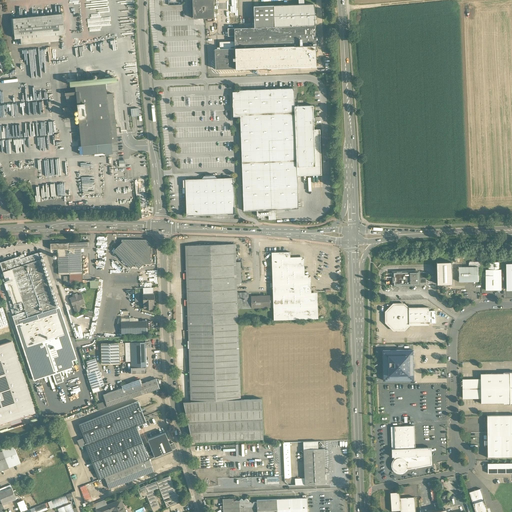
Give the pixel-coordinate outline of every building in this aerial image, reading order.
[(213,0),(192,0),(193,19),(214,18),(213,0)] [(289,5),(273,6),(274,27),(315,26),(314,4),(304,5),(299,5),(292,5),(289,5)] [(273,6),(254,7),(254,28),(274,27),(273,6)] [(62,14),(13,19),(15,39),(21,38),(58,35),(64,34),(62,14)] [(254,28),(234,28),(234,36),(234,42),(235,49),(235,69),(316,66),(315,26),(274,27),(254,28)] [(58,35),(21,38),(21,44),(58,41),(58,35)] [(219,49),(214,50),(215,70),(235,69),(235,49),(219,49)] [(111,78),(80,81),(81,86),(75,86),(81,146),(82,146),(104,144),(104,146),(111,145),(111,143),(117,143),(114,118),(109,119),(106,94),(105,82),(111,82),(111,78)] [(294,88),(239,90),(239,92),(233,93),(233,105),(233,117),(240,117),(244,211),(257,211),(257,216),(269,216),(270,220),(275,219),(275,210),(298,209),(297,177),(321,176),(320,130),(314,130),(313,106),(294,107),(294,88)] [(112,94),(106,94),(109,119),(114,118),(112,94)] [(104,144),(82,146),(83,155),(105,153),(105,155),(112,154),(112,152),(118,151),(117,143),(111,143),(111,145),(104,146),(104,144)] [(217,179),(213,175),(205,175),(201,179),(185,180),(186,216),(234,214),(233,178),(217,179)] [(146,241),(122,240),(122,242),(143,264),(144,264),(144,263),(150,263),(150,245),(146,241)] [(143,264),(122,242),(113,251),(131,268),(135,264),(139,268),(143,264)] [(237,293),(235,244),(185,246),(191,402),(183,402),(191,442),(263,439),(262,399),(240,400),(237,308),(237,300),(237,293)] [(81,248),(68,249),(69,274),(82,273),(81,248)] [(68,249),(57,249),(58,274),(69,274),(68,249)] [(289,252),(270,252),(272,307),(272,321),(316,319),(315,295),(309,295),(308,277),(302,277),(301,259),(290,259),(289,252)] [(37,253),(20,259),(20,256),(0,262),(0,263),(16,314),(12,315),(33,380),(71,368),(74,364),(73,361),(56,309),(37,253)] [(451,262),(436,263),(437,284),(452,284),(451,262)] [(478,267),(458,267),(459,282),(478,282),(478,267)] [(501,290),(501,270),(499,270),(489,270),(486,270),(486,290),(497,290),(500,290),(501,290)] [(417,273),(402,273),(402,272),(393,272),(394,285),(394,286),(399,286),(401,286),(401,284),(417,284),(417,283),(417,273)] [(425,272),(419,272),(419,273),(417,273),(417,283),(426,283),(425,272)] [(69,274),(69,276),(70,284),(69,284),(69,285),(82,282),(82,273),(69,274)] [(138,273),(113,273),(113,286),(138,285),(138,273)] [(99,279),(95,278),(95,281),(90,281),(90,287),(97,287),(99,279)] [(81,294),(70,298),(71,302),(73,307),(79,305),(84,303),(81,294)] [(145,294),(143,294),(144,309),(154,308),(153,303),(153,295),(153,294),(145,294)] [(106,297),(100,331),(115,334),(121,300),(106,297)] [(268,297),(250,297),(250,298),(250,308),(269,307),(268,297)] [(250,298),(247,298),(247,300),(237,300),(237,308),(250,308),(250,298)] [(403,305),(393,305),(386,312),(386,322),(393,330),(404,329),(409,325),(409,323),(409,310),(403,305)] [(77,359),(60,307),(56,309),(73,361),(77,359)] [(428,307),(409,308),(409,310),(409,323),(424,322),(424,323),(435,323),(435,311),(428,311),(428,307)] [(92,322),(92,312),(83,312),(82,322),(92,322)] [(147,321),(121,322),(121,328),(121,334),(147,333),(147,321)] [(0,424),(35,413),(12,342),(0,345),(0,424)] [(119,343),(101,344),(102,364),(120,363),(119,343)] [(145,343),(130,343),(131,362),(131,374),(146,373),(145,348),(145,343)] [(413,350),(383,351),(383,381),(413,380),(413,350)] [(86,362),(89,372),(94,371),(96,371),(96,369),(97,367),(98,367),(95,358),(86,362)] [(104,385),(99,370),(96,371),(94,371),(97,381),(90,383),(92,389),(104,385)] [(89,372),(87,373),(90,383),(97,381),(94,371),(89,372)] [(480,380),(462,380),(463,398),(481,398),(481,404),(504,403),(504,405),(511,404),(511,372),(504,372),(504,374),(480,374),(480,380)] [(156,379),(142,384),(145,393),(155,390),(159,389),(160,388),(156,379)] [(123,390),(126,400),(145,393),(142,384),(123,390)] [(122,388),(103,395),(105,402),(107,407),(126,400),(123,390),(122,388)] [(79,424),(86,443),(135,424),(143,421),(138,410),(141,409),(138,401),(79,424)] [(147,423),(141,409),(138,410),(143,421),(135,424),(137,427),(147,423)] [(511,415),(487,416),(487,458),(511,457),(511,415)] [(86,443),(85,444),(99,479),(149,459),(155,457),(150,445),(145,448),(137,427),(135,424),(86,443)] [(414,426),(394,427),(395,449),(415,448),(414,426)] [(165,432),(148,439),(150,445),(155,457),(172,450),(172,449),(170,444),(165,432)] [(317,442),(303,442),(303,450),(317,449),(317,447),(317,442)] [(12,443),(1,448),(9,468),(20,463),(14,446),(12,443)] [(395,449),(391,449),(392,457),(394,457),(430,455),(431,455),(431,447),(415,448),(395,449)] [(0,448),(0,471),(9,468),(1,448),(0,448)] [(317,449),(303,450),(304,479),(305,485),(325,484),(323,449),(317,449)] [(430,455),(394,457),(394,460),(393,462),(392,464),(392,466),(392,468),(394,470),(396,472),(399,473),(402,472),(404,471),(406,469),(413,467),(415,469),(417,467),(430,464),(430,455)] [(236,466),(236,458),(226,459),(226,467),(236,466)] [(149,459),(144,461),(147,469),(153,467),(149,459)] [(144,461),(104,477),(106,480),(108,485),(103,487),(105,491),(148,473),(147,469),(144,461)] [(273,475),(272,463),(248,464),(249,476),(273,475)] [(509,463),(486,463),(487,465),(486,465),(485,467),(485,468),(486,468),(487,473),(509,473),(509,463)] [(169,476),(156,481),(159,488),(167,508),(180,502),(169,476)] [(264,484),(280,484),(280,476),(264,477),(264,484)] [(156,481),(138,489),(141,497),(146,495),(153,511),(155,511),(161,510),(154,492),(153,492),(153,491),(159,488),(156,481)] [(84,500),(90,498),(85,485),(80,487),(84,500)] [(12,488),(0,492),(0,499),(2,505),(16,499),(12,488)] [(488,511),(481,489),(469,492),(475,511),(488,511)] [(390,496),(391,511),(400,511),(415,511),(414,498),(399,498),(399,495),(396,493),(393,493),(390,496)] [(65,495),(50,501),(52,507),(53,509),(68,503),(65,495)] [(223,511),(240,511),(240,508),(257,507),(257,503),(255,502),(253,502),(252,503),(250,502),(249,502),(249,501),(246,499),(245,499),(244,501),(243,501),(242,499),(240,499),(238,501),(233,501),(233,498),(223,499),(223,511)] [(240,508),(240,511),(307,511),(307,498),(302,498),(257,500),(257,503),(257,507),(240,508)] [(23,499),(16,503),(19,511),(20,511),(27,509),(23,499)] [(94,504),(96,508),(107,504),(105,499),(94,504)] [(125,511),(121,500),(97,510),(97,511),(106,511),(111,510),(111,511),(125,511)] [(45,503),(34,507),(35,511),(40,511),(48,509),(45,503)]
